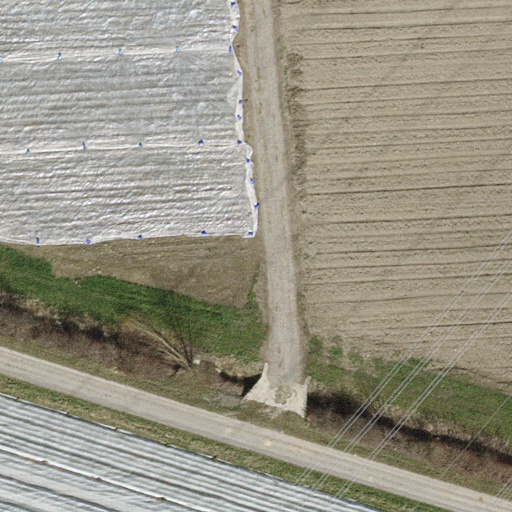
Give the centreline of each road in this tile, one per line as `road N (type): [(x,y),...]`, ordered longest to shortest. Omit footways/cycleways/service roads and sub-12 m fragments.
road 1 (track): [(0,359),(501,511)]
road 2 (track): [(281,448),(294,318),(270,0)]
